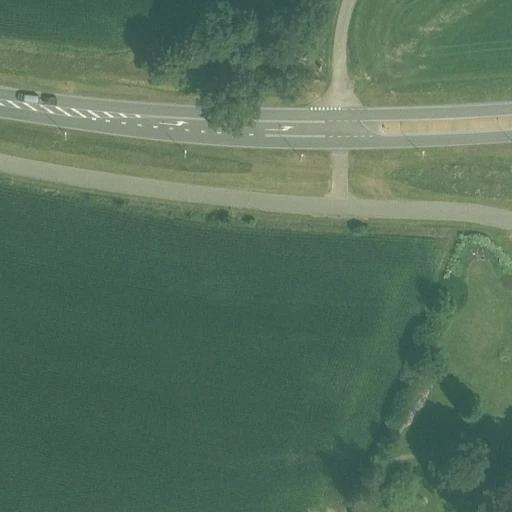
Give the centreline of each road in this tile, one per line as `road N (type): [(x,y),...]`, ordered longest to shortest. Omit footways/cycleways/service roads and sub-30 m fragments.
road 1 (unclassified): [(335,207),(0,162)]
road 2 (primary): [(336,131),(114,122),(0,103)]
road 3 (unclassified): [(511,220),(335,207)]
road 4 (primary): [(511,125),(336,131)]
